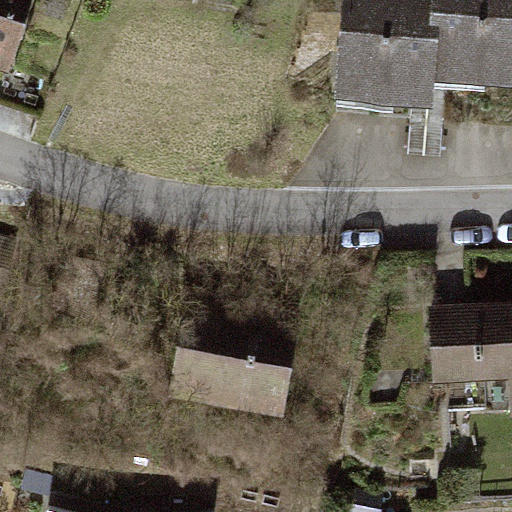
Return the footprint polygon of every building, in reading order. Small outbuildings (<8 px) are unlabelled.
[(0,0),(0,63),(4,65),(24,0),(0,0)] [(337,0),(332,81),(394,86),(395,71),(422,73),(421,88),(424,88),(427,48),(425,48),(429,0),(337,0)] [(452,65),(511,69),(511,0),(429,0),(425,48),(427,48),(453,50),(452,65)] [(0,265),(8,238),(0,235),(0,265)] [(181,289),(165,382),(168,383),(170,369),(273,387),(271,400),(274,401),(290,308),(255,302),(254,309),(216,302),(217,295),(181,289)] [(432,365),(502,361),(505,401),(511,400),(511,300),(424,306),(428,368),(432,368),(432,365)]
